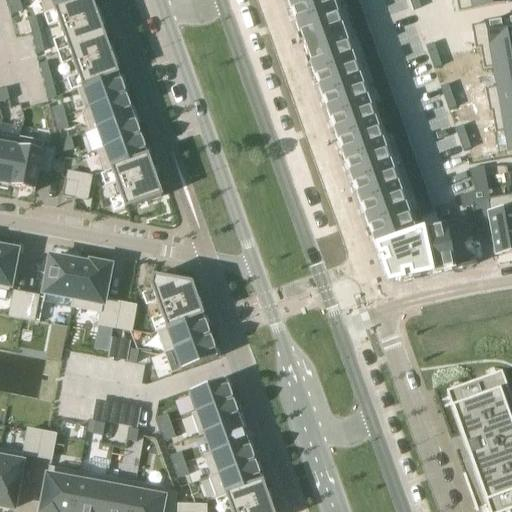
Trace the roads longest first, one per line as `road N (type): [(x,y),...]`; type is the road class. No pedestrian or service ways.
road 1 (unclassified): [(370,420),(222,0)]
road 2 (residential): [(450,511),(379,310),(511,284)]
road 3 (unclassified): [(159,2),(254,269)]
road 4 (residential): [(210,260),(299,511)]
road 5 (residential): [(0,219),(210,260)]
road 6 (unclassified): [(254,269),(286,352),(300,420)]
